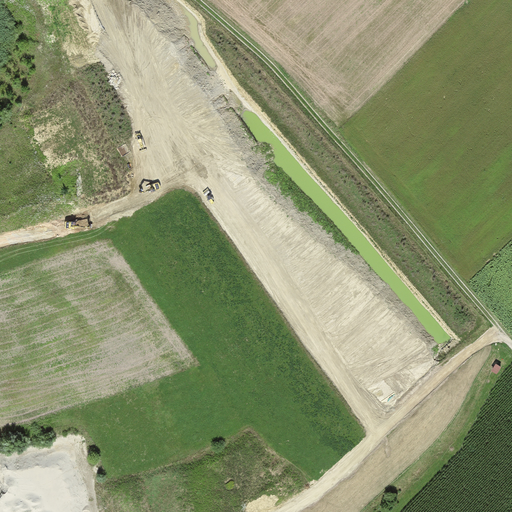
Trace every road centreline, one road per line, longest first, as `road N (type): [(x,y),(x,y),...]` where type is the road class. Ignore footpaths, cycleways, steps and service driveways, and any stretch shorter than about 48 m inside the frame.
road 1 (track): [(511,345),(274,65),(201,0)]
road 2 (track): [(278,511),(360,455),(482,343),(510,343)]
